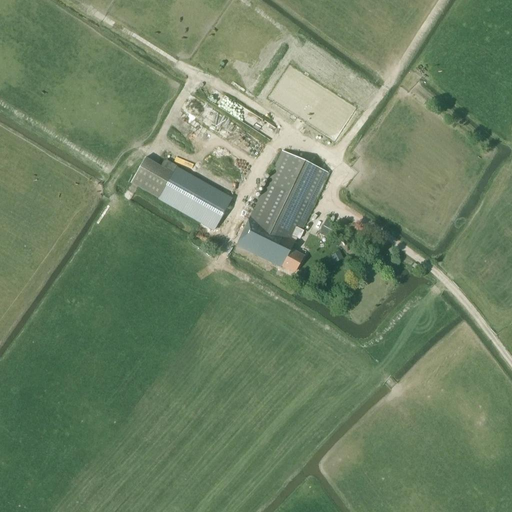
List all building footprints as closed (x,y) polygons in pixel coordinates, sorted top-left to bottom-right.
[(240,111),(243,106),(217,89),(211,99),(243,120),(246,115),(240,111)] [(281,151),(251,215),(250,215),(236,245),(281,267),(282,267),(291,271),(292,268),(296,270),(304,256),(291,249),(296,238),(298,239),(302,230),(300,229),(326,172),(281,151)] [(130,183),(214,230),(231,199),(175,168),(172,173),(144,157),(130,183)] [(330,238),(337,226),(325,220),(319,232),(330,238)] [(333,255),(337,262),(343,258),(339,251),(333,255)]
